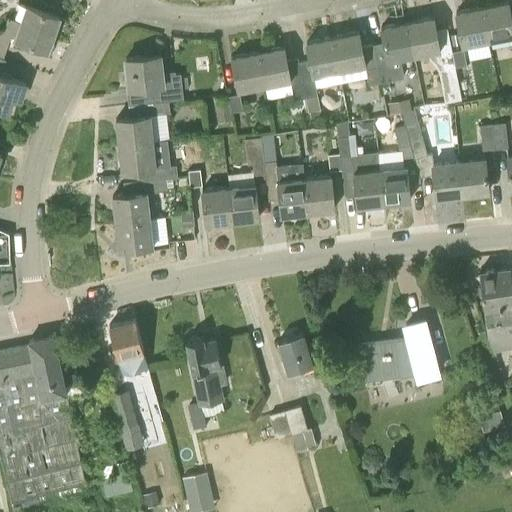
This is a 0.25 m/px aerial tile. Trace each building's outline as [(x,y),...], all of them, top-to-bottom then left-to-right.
[(482,6),(489,39),(511,34),(511,17),(508,0),(482,6)] [(0,56),(3,57),(6,48),(11,35),(48,49),(60,16),(27,5),(21,21),(8,17),(3,31),(0,30),(0,56)] [(489,39),(482,6),(456,11),(463,44),(489,39)] [(414,54),(425,52),(440,49),(434,16),(408,21),(414,54)] [(400,57),(414,54),(408,21),(381,26),(384,41),(373,43),(381,82),(392,79),(404,77),(400,57)] [(365,64),(369,84),(381,82),(373,43),(362,46),(359,30),(333,36),(339,69),(365,64)] [(314,75),(339,69),(333,36),(307,41),(310,59),(299,62),(303,81),(306,97),(309,111),(317,109),(320,108),(318,94),(314,75)] [(291,79),(295,99),(306,97),(303,81),(299,62),(288,64),(284,46),(258,51),(265,84),(291,79)] [(452,51),(455,66),(466,64),(463,49),(452,51)] [(265,84),(258,51),(232,56),(239,90),(265,84)] [(444,68),(438,69),(443,94),(444,101),(461,98),(455,66),(452,51),(441,53),(444,68)] [(153,86),(155,102),(169,100),(184,99),(183,88),(188,87),(187,76),(182,76),(181,72),(163,74),(161,54),(126,57),(129,88),(153,86)] [(3,57),(0,56),(0,108),(8,111),(13,97),(20,100),(26,83),(1,74),(7,59),(3,57)] [(232,119),(230,111),(227,95),(226,93),(212,95),(215,109),(218,122),(232,119)] [(239,93),(227,95),(230,111),(243,109),(239,93)] [(391,112),(410,108),(409,99),(389,103),(391,112)] [(170,112),(169,100),(155,102),(156,113),(170,112)] [(405,127),(415,158),(426,155),(414,107),(401,111),(405,127)] [(318,117),(317,109),(309,111),(310,119),(318,117)] [(153,141),(153,140),(150,114),(116,118),(119,145),(153,141)] [(335,122),(336,136),(349,134),(347,120),(335,122)] [(505,121),(492,123),(495,148),(507,147),(505,121)] [(495,148),(492,123),(479,124),(482,149),(495,148)] [(415,158),(405,127),(394,129),(403,161),(415,158)] [(263,132),(267,156),(278,155),(275,131),(263,132)] [(339,154),(351,152),(349,134),(336,136),(339,154)] [(266,177),(264,161),(260,136),(245,137),(248,164),(254,163),(255,179),(266,177)] [(167,139),(153,140),(153,141),(119,145),(122,170),(135,169),(137,181),(165,177),(177,176),(176,164),(170,164),(167,139)] [(330,170),(341,168),(339,152),(327,153),(330,170)] [(345,195),(356,194),(358,205),(384,202),(380,168),(379,168),(353,171),(351,152),(339,154),(341,168),(342,168),(345,195)] [(485,158),(459,161),(463,193),(489,190),(485,158)] [(264,161),(266,177),(268,199),(280,197),(282,214),(308,211),(304,177),(305,177),(302,162),(276,165),(275,159),(264,161)] [(463,193),(459,161),(433,164),(437,196),(463,193)] [(409,178),(423,177),(422,164),(408,165),(409,178)] [(380,168),(384,202),(411,199),(407,165),(380,168)] [(189,185),(201,184),(200,168),(187,170),(189,185)] [(331,174),(305,177),(304,177),(308,211),(335,208),(331,174)] [(167,190),(165,177),(137,181),(138,192),(113,195),(116,222),(150,218),(147,191),(167,190)] [(259,217),(256,183),(229,186),(233,220),(259,217)] [(233,220),(229,186),(202,189),(206,223),(233,220)] [(183,225),(195,224),(193,208),(181,210),(183,225)] [(153,244),(150,218),(116,222),(119,248),(153,244)] [(480,270),(489,334),(511,331),(511,276),(510,266),(480,270)] [(110,323),(124,373),(148,366),(135,316),(110,323)] [(439,371),(425,319),(405,324),(409,336),(361,342),(365,373),(417,367),(420,377),(439,371)] [(289,370),(313,362),(304,331),(279,339),(289,370)] [(511,331),(489,334),(492,350),(511,346),(511,331)] [(65,384),(54,334),(29,339),(30,342),(0,348),(0,455),(6,481),(11,501),(13,511),(53,511),(51,503),(82,494),(78,483),(85,481),(82,463),(68,400),(73,399),(72,394),(87,391),(84,380),(65,384)] [(194,370),(200,401),(222,397),(216,365),(222,364),(216,337),(204,340),(203,336),(201,337),(198,334),(191,335),(190,339),(187,340),(193,370),(194,370)] [(137,422),(127,388),(111,393),(121,427),(137,422)] [(206,425),(200,401),(188,405),(194,428),(206,425)] [(284,408),(290,432),(295,448),(315,442),(312,434),(307,428),(301,403),(284,408)] [(290,432),(284,408),(268,413),(275,436),(290,432)] [(504,424),(500,409),(478,415),(482,431),(504,424)] [(137,422),(121,427),(126,447),(142,442),(137,422)] [(185,471),(189,492),(213,488),(209,467),(185,471)] [(106,494),(132,488),(128,470),(101,478),(106,494)] [(145,507),(159,503),(156,494),(142,498),(145,507)]
